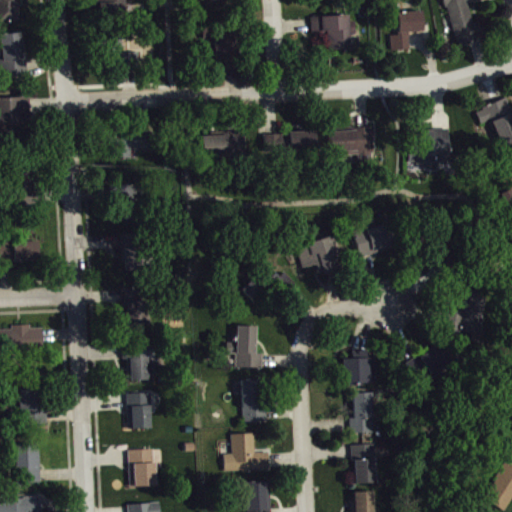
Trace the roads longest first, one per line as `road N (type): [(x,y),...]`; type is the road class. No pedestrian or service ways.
road 1 (residential): [(89,511),(61,0)]
road 2 (residential): [(67,105),(412,86),(511,62)]
road 3 (residential): [(310,511),(307,338),(323,311),(391,305)]
